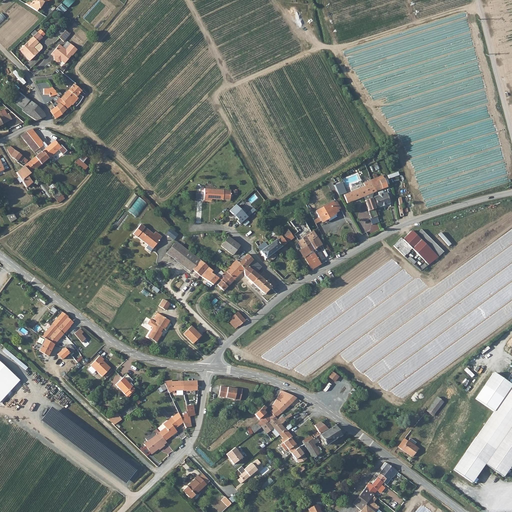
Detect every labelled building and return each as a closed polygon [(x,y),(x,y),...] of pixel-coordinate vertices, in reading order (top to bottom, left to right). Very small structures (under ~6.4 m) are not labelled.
[(31,4),(29,7),(37,12),(39,9),(44,2),(49,0),(36,0),(36,2),(33,2),(32,4),(31,4)] [(66,0),(57,9),(62,15),(77,1),(75,0),(66,0)] [(59,36),(61,38),(67,31),(65,29),(59,36)] [(72,34),(68,30),(67,31),(61,38),(65,41),(72,34)] [(42,37),(38,33),(21,49),(27,56),(27,57),(30,61),(38,53),(34,48),(43,38),(42,37)] [(66,64),(79,50),(70,41),(64,47),(61,45),(53,54),(56,57),(56,60),(59,62),(62,62),(63,61),(66,64)] [(14,72),(24,84),(26,83),(16,71),(14,72)] [(74,85),(61,99),(62,101),(69,107),(72,105),(73,106),(79,99),(77,97),(82,91),(74,85)] [(49,89),(39,89),(43,97),(51,97),(51,95),(57,96),(58,95),(55,94),(53,88),(49,89)] [(29,100),(16,90),(10,99),(23,109),(29,100)] [(62,101),(61,99),(59,98),(56,102),(59,105),(57,107),(63,115),(67,110),(60,104),(62,101)] [(37,105),(29,100),(23,109),(22,110),(30,115),(37,105)] [(67,110),(69,107),(62,101),(60,104),(67,110)] [(29,116),(37,121),(45,118),(43,113),(37,105),(30,115),(29,116)] [(63,115),(57,107),(55,108),(50,112),(56,119),(63,115)] [(4,118),(0,119),(0,120),(2,125),(12,120),(9,115),(4,118)] [(21,123),(9,129),(10,133),(23,127),(21,123)] [(41,141),(32,130),(25,132),(36,145),(41,141)] [(42,152),(39,149),(36,145),(25,132),(20,135),(34,153),(35,152),(38,155),(29,163),(36,170),(49,159),(43,151),(42,152)] [(43,151),(49,159),(60,150),(62,149),(59,146),(55,142),(45,149),(43,146),(39,149),(42,152),(43,151)] [(22,162),(27,165),(24,167),(31,175),(36,170),(29,163),(29,162),(10,147),(7,150),(11,157),(17,162),(18,160),(22,163),(22,162)] [(0,172),(8,169),(3,159),(0,160),(0,172)] [(28,177),(31,175),(24,167),(17,174),(26,189),(32,184),(28,177)] [(383,190),(383,189),(387,187),(383,176),(372,180),(376,192),(383,190)] [(372,180),(364,183),(365,186),(368,195),(374,193),(376,192),(372,180)] [(335,185),(339,195),(347,192),(343,182),(335,185)] [(344,205),(368,195),(365,186),(344,195),(344,196),(342,197),(343,199),(342,199),(344,205)] [(65,200),(55,187),(52,190),(56,194),(53,196),(59,204),(65,200)] [(231,201),(231,191),(205,190),(205,201),(211,201),(211,200),(231,201)] [(386,193),(371,199),(375,210),(375,209),(390,204),(386,193)] [(135,218),(147,204),(140,198),(128,212),(135,218)] [(376,213),(375,210),(371,199),(365,202),(371,219),(377,217),(376,213)] [(62,208),(68,204),(65,200),(59,204),(62,208)] [(322,223),(328,220),(336,215),(335,214),(338,212),(333,203),(316,212),(322,223)] [(230,212),(239,221),(237,222),(241,226),(249,218),(236,206),(230,212)] [(271,209),(265,213),(266,214),(270,212),(271,214),(270,215),(272,217),(275,215),(271,209)] [(11,223),(16,220),(12,213),(7,217),(11,223)] [(294,230),(300,225),(295,218),(290,223),(294,230)] [(281,231),(282,233),(287,230),(291,227),(288,222),(284,225),(282,225),(278,227),(281,231)] [(304,222),(300,225),(294,230),(297,234),(294,236),(299,242),(313,234),(312,232),(311,233),(304,222)] [(154,235),(140,225),(133,235),(138,239),(138,238),(148,246),(149,245),(154,249),(162,238),(155,233),(154,235)] [(295,232),(291,227),(287,230),(291,235),(295,232)] [(291,235),(287,230),(282,233),(281,231),(279,232),(281,235),(280,236),(280,237),(271,244),(277,251),(294,239),(291,235)] [(175,240),(178,235),(173,231),(169,236),(175,240)] [(428,263),(436,254),(415,235),(411,231),(403,240),(401,238),(393,246),(404,256),(412,249),(428,263)] [(419,231),(415,235),(436,254),(439,250),(419,231)] [(316,237),(314,233),(313,234),(299,242),(303,249),(311,245),(310,242),(315,239),(314,238),(316,237)] [(233,256),(240,247),(228,237),(225,241),(221,247),(233,256)] [(175,256),(181,246),(181,245),(177,242),(168,253),(191,272),(193,270),(185,263),(178,259),(175,256)] [(316,242),(311,245),(303,249),(308,256),(314,253),(320,262),(325,259),(319,250),(320,249),(320,248),(317,244),(316,242)] [(266,259),(277,251),(271,244),(268,246),(265,243),(255,250),(259,254),(261,253),(266,259)] [(201,261),(184,247),(181,246),(175,256),(178,259),(185,263),(193,270),(201,261)] [(299,252),(304,259),(305,258),(308,256),(303,249),(299,252)] [(308,256),(305,258),(313,271),(322,266),(320,262),(314,253),(308,256)] [(249,256),(250,255),(249,254),(239,264),(237,261),(226,271),(234,281),(243,271),(253,260),(249,256)] [(254,259),(253,260),(243,271),(245,276),(253,284),(260,276),(260,275),(264,271),(261,269),(262,268),(254,259)] [(216,277),(215,276),(212,273),(213,272),(209,268),(209,267),(208,265),(207,266),(201,261),(193,270),(201,277),(213,286),(219,280),(216,277)] [(422,261),(416,269),(419,271),(425,263),(422,261)] [(224,292),(234,281),(226,271),(223,274),(221,272),(216,277),(219,280),(221,281),(217,285),(224,292)] [(271,288),(273,290),(274,289),(278,284),(272,279),(271,280),(269,279),(270,277),(264,271),(260,275),(260,276),(253,284),(265,294),(271,288)] [(164,299),(159,306),(166,311),(171,304),(164,299)] [(52,324),(64,335),(70,328),(69,328),(73,323),(67,318),(68,317),(62,312),(52,324)] [(154,323),(162,329),(163,330),(169,321),(157,313),(153,319),(156,321),(154,323)] [(236,329),(245,321),(238,313),(228,321),(236,329)] [(160,332),(162,329),(154,323),(146,335),(155,341),(161,332),(160,332)] [(54,345),(64,335),(52,324),(41,337),(40,336),(34,348),(48,357),(54,345)] [(193,344),(201,336),(191,326),(183,335),(193,344)] [(81,342),(85,339),(81,334),(83,333),(79,329),(74,334),(81,342)] [(69,345),(57,355),(58,355),(62,360),(69,354),(70,354),(74,350),(69,345)] [(91,366),(102,378),(111,370),(103,362),(105,361),(101,356),(91,366)] [(334,382),(338,378),(332,373),(328,378),(334,382)] [(128,390),(131,392),(133,390),(128,385),(132,381),(126,374),(114,385),(123,395),(128,390)] [(164,383),(167,389),(170,396),(172,396),(171,394),(174,394),(174,391),(183,391),(183,382),(171,382),(171,380),(164,382),(164,383)] [(196,382),(183,382),(183,391),(197,390),(196,382)] [(511,385),(511,386),(509,384),(495,404),(498,406),(466,452),(499,475),(511,455),(511,385)] [(221,386),(219,397),(240,400),(242,389),(236,388),(236,389),(221,386)] [(271,414),(275,417),(282,413),(297,399),(281,391),(275,403),(271,408),(273,409),(270,412),(271,414)] [(247,410),(250,412),(259,403),(254,398),(246,408),(247,410)] [(443,403),(436,398),(431,405),(438,410),(443,403)] [(188,417),(190,417),(196,416),(196,414),(195,414),(193,404),(194,401),(185,401),(188,414),(188,417)] [(250,412),(255,415),(263,406),(259,403),(250,412)] [(438,410),(431,405),(426,412),(432,417),(438,410)] [(233,412),(234,414),(237,413),(238,413),(238,414),(243,410),(239,406),(233,411),(233,412)] [(259,420),(265,414),(263,411),(266,408),(263,406),(255,415),(259,420)] [(165,428),(159,433),(165,441),(172,436),(171,435),(176,431),(174,429),(183,423),(180,417),(178,413),(163,425),(165,428)] [(121,421),(116,414),(111,418),(116,424),(121,421)] [(188,414),(180,417),(183,423),(186,429),(192,427),(190,417),(188,417),(188,414)] [(259,420),(260,422),(250,428),(254,433),(261,428),(271,420),(268,417),(265,414),(259,420)] [(286,421),(283,416),(278,420),(282,424),(286,421)] [(278,420),(275,417),(271,420),(261,428),(262,428),(267,434),(274,428),(274,429),(279,435),(280,436),(286,430),(282,424),(278,420)] [(111,418),(107,420),(113,426),(116,424),(111,418)] [(320,422),(315,426),(314,426),(317,430),(321,435),(329,429),(320,422)] [(321,435),(298,448),(291,453),(299,463),(304,462),(312,457),(313,458),(316,457),(321,454),(314,445),(319,442),(319,443),(321,441),(325,446),(341,436),(335,426),(321,435)] [(164,445),(166,443),(165,441),(159,433),(156,430),(149,435),(151,439),(144,444),(151,454),(161,447),(162,448),(165,446),(164,445)] [(293,437),(289,433),(287,431),(286,430),(280,436),(282,439),(280,440),(291,453),(298,448),(297,446),(291,438),(293,437)] [(297,446),(298,448),(321,435),(317,430),(315,431),(316,434),(297,446)] [(408,442),(404,440),(398,448),(411,458),(417,450),(413,447),(415,443),(410,439),(408,442)] [(235,465),(244,457),(236,447),(226,455),(235,465)] [(241,478),(238,480),(241,484),(260,469),(258,466),(261,464),(258,460),(252,465),(252,464),(244,470),(245,472),(239,477),(241,478)] [(280,465),(284,469),(289,464),(285,460),(280,465)] [(379,474),(387,465),(385,463),(377,472),(379,474)] [(384,483),(386,479),(390,475),(393,477),(393,478),(397,472),(387,465),(379,474),(380,475),(377,478),(384,483)] [(297,475),(298,475),(305,469),(302,466),(295,472),(297,475)] [(200,477),(207,485),(211,482),(203,474),(200,477)] [(183,491),(192,500),(207,485),(200,477),(199,476),(195,479),(197,481),(189,488),(188,487),(183,491)] [(361,493),(369,499),(373,495),(377,490),(381,493),(382,493),(385,488),(385,487),(382,485),(384,483),(377,478),(371,485),(369,483),(361,493)] [(361,493),(358,497),(366,503),(367,501),(369,499),(361,493)] [(366,503),(358,497),(353,504),(361,511),(359,511),(375,511),(378,510),(378,507),(374,503),(378,498),(373,495),(369,499),(367,501),(366,503)] [(232,504),(226,497),(222,501),(229,508),(232,504)]
